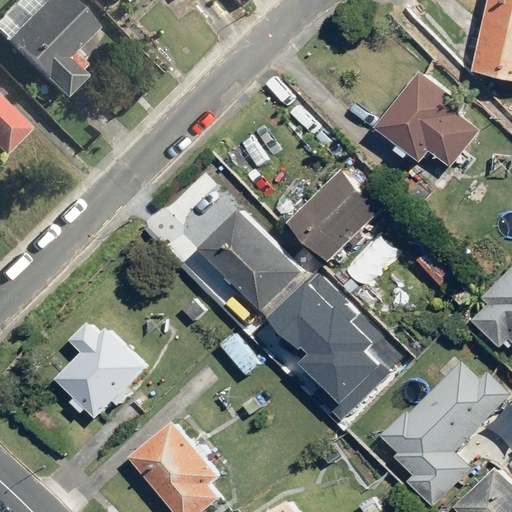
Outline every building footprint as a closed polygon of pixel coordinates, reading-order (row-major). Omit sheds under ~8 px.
[(76,0),(49,0),(11,35),(66,94),(90,73),(84,66),(89,62),(76,49),(101,26),(76,0)] [(511,0),(495,0),(479,73),(511,80),(511,0)] [(435,152),(457,168),(485,132),(464,115),(470,107),(426,73),(382,130),(425,164),(435,152)] [(0,152),(23,131),(0,107),(0,152)] [(348,172),(295,224),(333,263),(386,210),(348,172)] [(243,211),(203,253),(263,311),(303,270),(243,211)] [(332,411),(342,421),(388,374),(362,350),(382,331),(361,312),(360,313),(316,270),(267,320),(297,349),(300,347),(306,353),(296,363),(338,404),(332,411)] [(492,306),(477,321),(505,349),(511,342),(511,271),(485,298),(492,306)] [(92,324),(75,341),(87,354),(61,380),(101,419),(150,369),(111,330),(104,336),(92,324)] [(409,412),(383,437),(400,454),(396,458),(416,478),(410,483),(435,508),(474,470),(456,452),(511,397),(511,395),(489,372),(481,380),(463,362),(411,414),(409,412)] [(302,384),(281,364),(270,375),(291,396),(302,384)] [(258,390),(242,405),(258,421),(274,406),(258,390)] [(178,422),(134,459),(178,511),(209,511),(225,499),(214,486),(224,477),(178,422)] [(339,442),(320,455),(332,472),(351,459),(339,442)] [(511,511),(511,479),(500,468),(460,509),(463,511),(511,511)] [(380,494),(361,507),(364,511),(390,511),(392,511),(380,494)] [(299,511),(292,501),(275,511),(299,511)]
